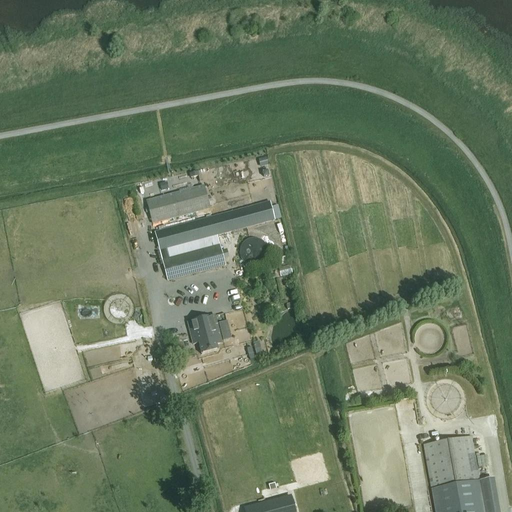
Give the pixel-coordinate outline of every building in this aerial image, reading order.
[(267,158),(258,160),(260,167),(268,165),(267,158)] [(145,202),(152,225),(210,210),(204,186),(145,202)] [(167,282),(225,267),(219,246),(169,259),(166,250),(275,221),(270,203),(154,233),(167,282)] [(243,238),(244,261),(267,260),(266,237),(243,238)] [(281,251),(282,261),(292,259),(291,250),(281,251)] [(282,267),(283,274),(294,272),(293,265),(282,267)] [(166,301),(170,320),(182,317),(178,299),(166,301)] [(217,323),(236,318),(231,300),(185,313),(193,345),(199,343),(202,355),(218,351),(216,345),(222,344),(217,323)] [(229,340),(224,323),(219,324),(224,342),(229,340)] [(494,481),(479,483),(472,438),(424,445),(435,511),(499,511),(497,501),(494,481)] [(283,511),(280,499),(245,508),(245,511),(283,511)]
